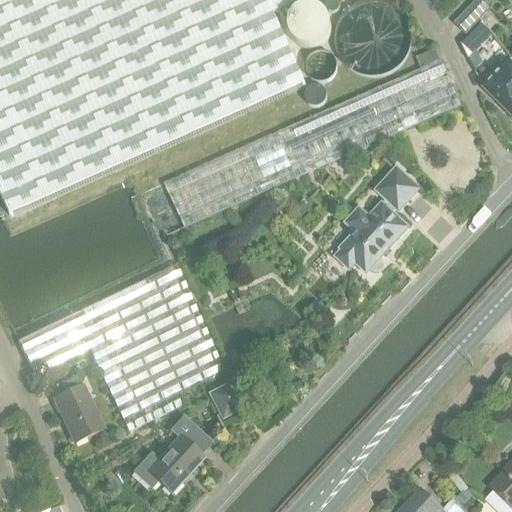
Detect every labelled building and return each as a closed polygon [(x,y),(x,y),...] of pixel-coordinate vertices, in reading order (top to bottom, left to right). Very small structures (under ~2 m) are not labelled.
[(276,16),(294,8),(289,0),(0,0),(0,193),(11,218),(307,87),(276,16)] [(289,0),(294,8),(312,0),(289,0)] [(465,37),(492,9),(483,0),(479,0),(454,26),(465,37)] [(399,5),(338,7),(340,62),(401,60),(399,5)] [(461,46),(469,60),(492,36),(482,25),(461,46)] [(435,51),(416,59),(421,70),(440,61),(435,51)] [(479,55),(469,60),(474,70),(485,65),(479,55)] [(188,235),(462,109),(442,63),(167,190),(188,235)] [(511,65),(510,63),(484,90),(511,117),(511,65)] [(366,275),(369,272),(373,274),(378,274),(382,272),(384,268),(383,263),(381,259),(408,230),(392,215),(396,211),(399,213),(419,191),(397,171),(377,193),(386,202),(369,220),(359,211),(346,226),(356,235),(341,251),(342,253),(336,259),(349,272),(355,265),(366,275)] [(224,374),(176,269),(18,344),(35,379),(88,354),(129,436),(181,409),(176,398),(224,374)] [(59,400),(54,402),(75,446),(102,433),(77,378),(54,389),(59,400)] [(242,409),(231,388),(211,398),(222,419),(242,409)] [(157,484),(171,497),(202,461),(200,459),(211,446),(182,420),(169,434),(178,442),(158,464),(150,455),(131,475),(150,492),(157,484)] [(511,511),(511,468),(491,490),(495,494),(485,504),(493,511),(511,511)] [(441,511),(420,493),(402,511),(441,511)]
